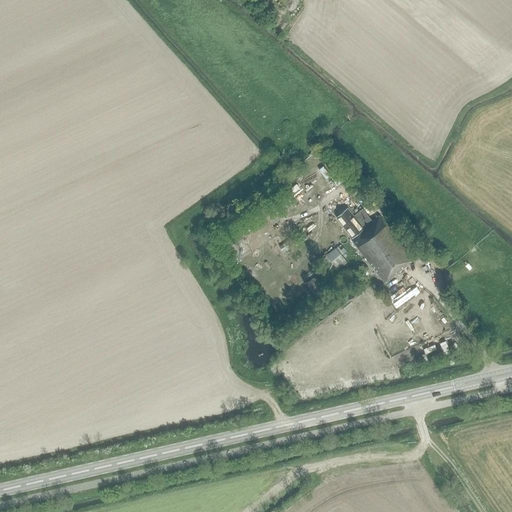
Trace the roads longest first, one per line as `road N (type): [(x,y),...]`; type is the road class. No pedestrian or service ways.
road 1 (secondary): [(0,491),(511,373)]
road 2 (track): [(427,442),(409,454),(306,467),(245,511)]
